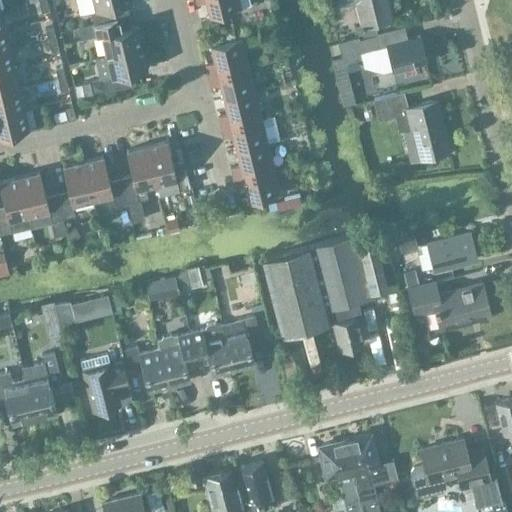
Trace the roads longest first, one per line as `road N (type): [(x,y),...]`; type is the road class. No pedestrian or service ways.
road 1 (tertiary): [(0,495),(511,365)]
road 2 (residential): [(511,201),(460,0)]
road 3 (residential): [(0,141),(203,104)]
